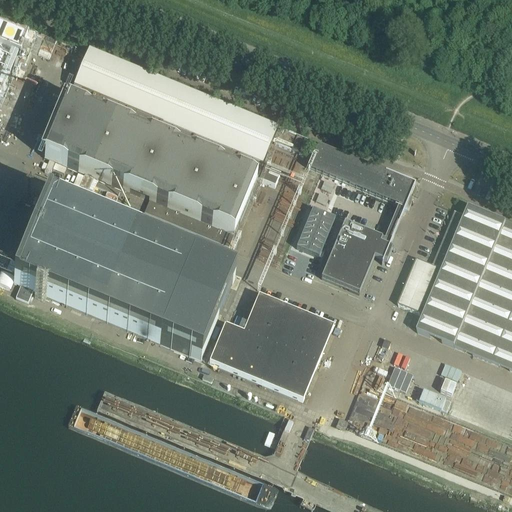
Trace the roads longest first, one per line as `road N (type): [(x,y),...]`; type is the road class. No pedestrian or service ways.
road 1 (unknown): [(35,183),(511,379)]
road 2 (tertiary): [(511,168),(103,0)]
